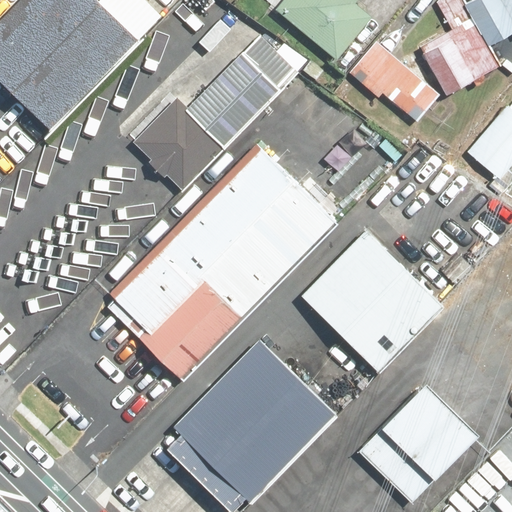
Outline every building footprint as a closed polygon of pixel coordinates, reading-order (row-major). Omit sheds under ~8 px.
[(142,41),(99,0),(13,0),(0,14),(0,88),(50,136),(142,41)] [(173,0),(153,0),(167,10),(173,0)] [(282,0),(270,15),(327,63),(370,12),(355,0),(282,0)] [(414,47),(440,101),(502,71),(491,48),(511,38),(511,0),(434,0),(431,2),(446,32),(414,47)] [(279,88),(240,51),(137,158),(176,195),(279,88)] [(511,98),(466,152),(494,175),(486,185),(498,196),(511,179),(511,171),(507,168),(511,162),(511,98)] [(331,222),(258,152),(106,310),(179,380),(331,222)] [(447,302),(367,226),(296,299),(376,376),(447,302)] [(233,511),(330,412),(253,339),(153,442),(226,511),(233,511)] [(472,433),(419,382),(349,455),(401,506),(472,433)]
